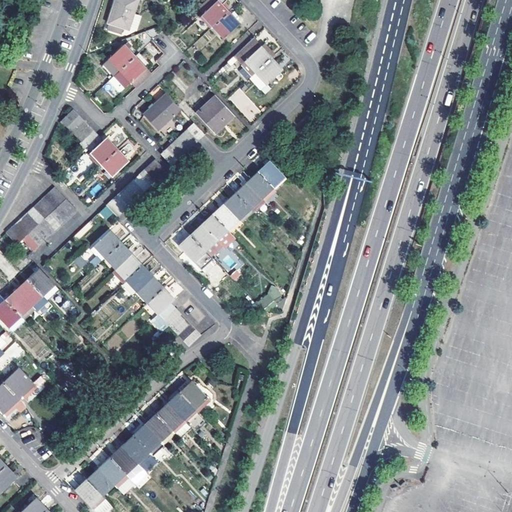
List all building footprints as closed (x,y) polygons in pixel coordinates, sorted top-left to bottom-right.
[(117,0),(110,26),(129,32),(138,0),(117,0)] [(217,0),(207,0),(197,9),(203,15),(219,1),(217,0)] [(229,12),(219,1),(203,15),(201,17),(211,28),(213,26),(229,12)] [(239,24),(229,12),(213,26),(224,38),(239,24)] [(235,59),(254,78),(258,74),(274,60),(276,58),(266,46),(263,49),(255,40),(235,59)] [(113,77),(135,56),(128,49),(133,44),(129,41),(103,65),(113,77)] [(113,77),(107,82),(118,93),(131,81),(136,87),(151,73),(135,56),(113,77)] [(274,60),(258,74),(268,85),(284,71),(274,60)] [(240,87),(228,97),(250,122),(261,113),(240,87)] [(148,107),(150,110),(144,115),(158,130),(180,109),(166,95),(155,105),(152,103),(148,107)] [(235,116),(216,96),(196,114),(216,134),(235,116)] [(62,118),(67,124),(79,114),(73,108),(62,118)] [(67,124),(73,130),(84,120),(79,114),(67,124)] [(73,130),(78,135),(89,125),(84,120),(73,130)] [(194,124),(188,129),(199,141),(205,136),(194,124)] [(78,135),(83,141),(94,130),(89,125),(78,135)] [(188,129),(183,134),(194,146),(199,141),(188,129)] [(94,130),(83,141),(88,146),(99,136),(94,130)] [(183,134),(177,139),(188,151),(194,146),(183,134)] [(99,136),(88,146),(90,149),(102,139),(99,136)] [(104,164),(120,149),(109,138),(91,155),(102,166),(104,164)] [(172,145),(182,157),(188,151),(177,139),(172,145)] [(83,141),(77,146),(82,151),(88,146),(83,141)] [(172,145),(166,150),(177,162),(182,157),(172,145)] [(115,175),(130,161),(120,149),(104,164),(115,175)] [(164,152),(162,155),(172,166),(177,162),(166,150),(164,152)] [(155,160),(151,164),(162,176),(167,171),(156,159),(155,160)] [(259,171),(276,189),(286,180),(270,161),(259,171)] [(151,164),(146,169),(157,181),(162,176),(151,164)] [(146,169),(140,174),(152,186),(157,181),(146,169)] [(250,179),(247,181),(262,197),(265,200),(269,204),(280,194),(276,189),(259,171),(250,179)] [(140,174),(135,180),(146,191),(152,186),(140,174)] [(129,185),(140,197),(146,191),(135,180),(129,185)] [(236,192),(251,207),(262,197),(247,181),(236,192)] [(129,185),(124,190),(135,202),(140,197),(129,185)] [(56,186),(51,191),(62,204),(68,198),(56,186)] [(118,195),(129,207),(135,202),(124,190),(118,195)] [(45,197),(57,209),(62,204),(51,191),(45,197)] [(236,192),(224,202),(239,218),(244,224),(256,213),(251,207),(236,192)] [(118,195),(113,200),(124,212),(129,207),(118,195)] [(40,202),(51,214),(57,209),(45,197),(40,202)] [(78,210),(68,198),(62,204),(73,215),(78,210)] [(108,205),(119,217),(124,212),(113,200),(108,205)] [(34,207),(46,219),(51,214),(40,202),(34,207)] [(213,212),(228,228),(239,218),(224,202),(213,212)] [(67,220),(73,215),(62,204),(57,209),(67,220)] [(105,206),(98,213),(105,220),(112,213),(105,206)] [(29,212),(41,224),(46,219),(34,207),(29,212)] [(51,214),(62,225),(67,220),(57,209),(51,214)] [(29,212),(23,217),(35,229),(41,224),(29,212)] [(213,212),(201,222),(221,244),(227,250),(238,239),(228,228),(213,212)] [(46,219),(57,230),(62,225),(51,214),(46,219)] [(18,222),(30,234),(35,229),(23,217),(18,222)] [(41,224),(51,235),(57,230),(46,219),(41,224)] [(12,227),(25,239),(30,234),(18,222),(12,227)] [(121,240),(128,233),(117,222),(110,229),(121,240)] [(190,233),(209,254),(221,244),(201,222),(190,233)] [(51,235),(41,224),(35,229),(46,240),(51,235)] [(7,232),(19,244),(25,239),(12,227),(7,232)] [(30,234),(40,245),(46,240),(35,229),(30,234)] [(91,250),(101,261),(106,256),(120,242),(110,231),(91,250)] [(209,254),(190,233),(177,244),(201,268),(212,257),(209,254)] [(25,239),(35,250),(40,245),(30,234),(25,239)] [(117,268),(132,254),(120,242),(106,256),(117,268)] [(113,272),(124,283),(128,279),(143,265),(132,254),(117,268),(113,272)] [(134,294),(138,290),(153,276),(143,265),(128,279),(124,283),(134,294)] [(36,272),(29,279),(43,294),(47,298),(49,299),(60,288),(41,267),(36,272)] [(237,281),(241,273),(235,270),(230,277),(237,281)] [(148,301),(164,287),(153,276),(138,290),(148,301)] [(17,289),(32,305),(43,294),(29,279),(17,289)] [(36,309),(32,305),(17,289),(13,285),(7,292),(10,296),(5,300),(20,316),(24,320),(36,309)] [(160,313),(172,302),(174,299),(164,287),(148,301),(160,313)] [(262,308),(281,297),(276,288),(257,299),(262,308)] [(43,294),(32,305),(36,309),(47,298),(43,294)] [(20,316),(5,300),(0,305),(0,317),(9,326),(20,316)] [(160,313),(165,319),(177,307),(172,302),(160,313)] [(170,324),(182,313),(177,307),(165,319),(170,324)] [(170,324),(175,330),(187,318),(182,313),(170,324)] [(181,335),(193,324),(187,318),(175,330),(181,335)] [(181,335),(186,340),(198,329),(193,324),(181,335)] [(198,329),(186,340),(190,345),(202,334),(198,329)] [(74,365),(69,360),(65,363),(70,369),(74,365)] [(225,365),(221,374),(231,377),(234,368),(225,365)] [(20,367),(0,385),(0,410),(6,416),(15,407),(20,411),(25,406),(20,400),(36,385),(20,367)] [(186,380),(177,389),(198,411),(210,401),(192,381),(189,383),(186,380)] [(169,403),(187,422),(198,411),(177,389),(168,397),(172,400),(169,403)] [(169,403),(157,414),(175,433),(187,422),(169,403)] [(143,423),(145,425),(157,414),(155,412),(143,423)] [(145,425),(163,444),(175,433),(157,414),(145,425)] [(133,436),(151,455),(163,444),(145,425),(143,423),(140,426),(142,428),(133,436)] [(122,447),(139,466),(151,455),(133,436),(124,445),(122,447)] [(120,449),(110,458),(128,477),(139,466),(122,447),(120,449)] [(99,469),(114,485),(116,488),(128,477),(110,458),(99,469)] [(0,493),(17,477),(6,465),(0,470),(0,493)] [(89,477),(87,479),(102,495),(114,485),(99,469),(89,477)] [(87,479),(76,490),(92,505),(93,504),(96,508),(106,499),(102,495),(87,479)] [(44,511),(47,510),(36,497),(19,511),(44,511)] [(104,511),(111,505),(106,499),(96,508),(99,511),(104,511)]
